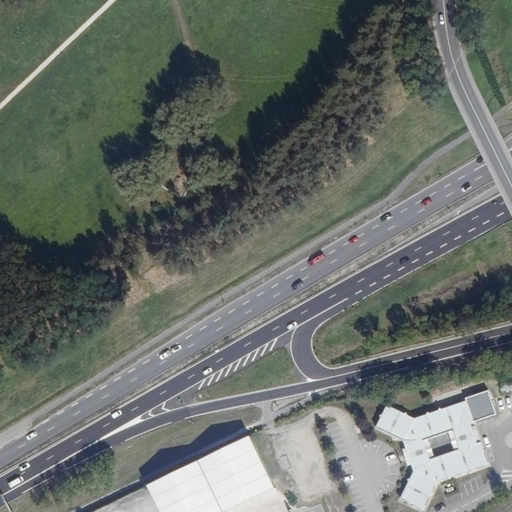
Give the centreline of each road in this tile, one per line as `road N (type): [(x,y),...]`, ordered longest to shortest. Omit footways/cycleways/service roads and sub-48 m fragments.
road 1 (primary): [(485,175),(0,455)]
road 2 (primary): [(0,489),(333,296)]
road 3 (primary): [(0,496),(117,437),(190,411),(344,378)]
road 4 (primary): [(333,296),(511,199)]
road 5 (tertiary): [(511,188),(457,77),(442,0)]
road 6 (primary): [(511,333),(344,378)]
road 7 (primary): [(344,378),(315,371),(300,351),(307,326),(333,296)]
